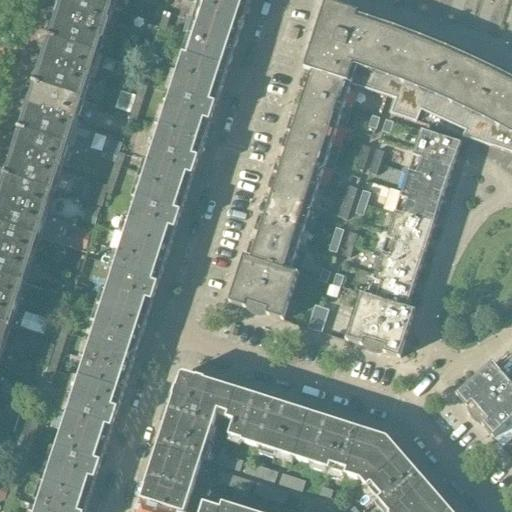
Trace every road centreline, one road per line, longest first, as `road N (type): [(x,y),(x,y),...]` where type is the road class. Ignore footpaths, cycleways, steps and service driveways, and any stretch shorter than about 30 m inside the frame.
road 1 (residential): [(498,511),(405,407),(174,334)]
road 2 (residential): [(174,334),(281,0)]
road 3 (residential): [(112,511),(174,334)]
